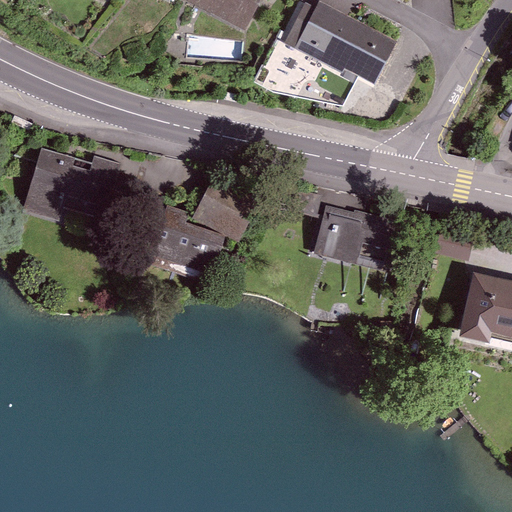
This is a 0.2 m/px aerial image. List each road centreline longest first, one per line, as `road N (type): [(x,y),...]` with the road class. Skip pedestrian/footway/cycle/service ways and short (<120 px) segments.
road 1 (secondary): [(407,174),(123,110),(0,58)]
road 2 (residential): [(407,174),(470,54)]
